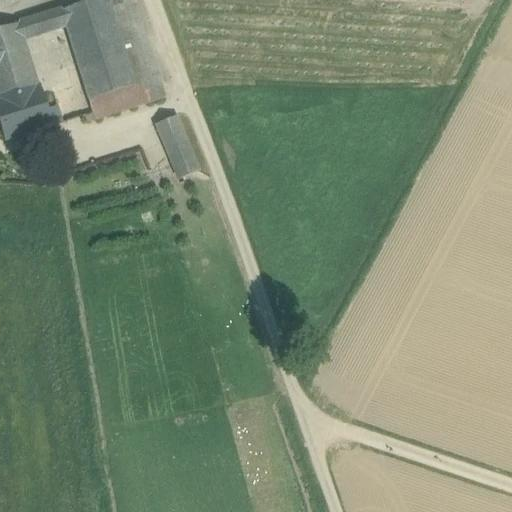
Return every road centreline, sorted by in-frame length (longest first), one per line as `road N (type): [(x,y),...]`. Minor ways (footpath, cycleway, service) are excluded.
road 1 (track): [(300,417),(152,0)]
road 2 (track): [(300,417),(511,487)]
